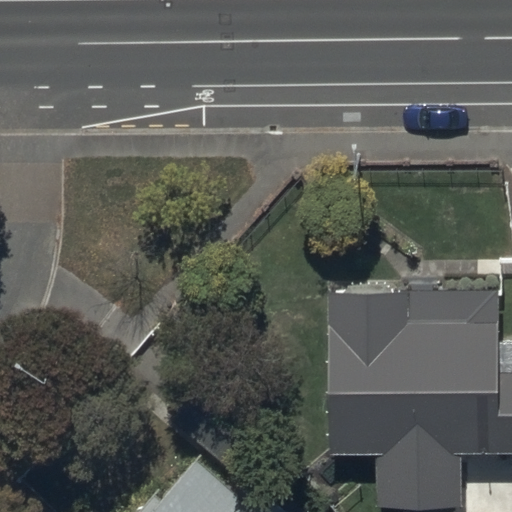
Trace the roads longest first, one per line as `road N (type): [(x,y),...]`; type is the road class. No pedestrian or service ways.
road 1 (secondary): [(511,39),(1,44)]
road 2 (residential): [(0,204),(1,44)]
